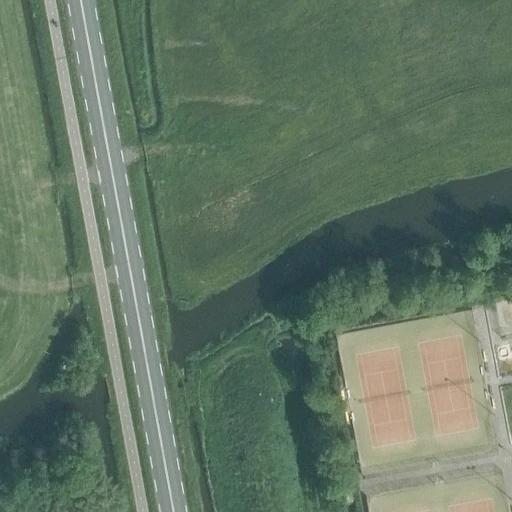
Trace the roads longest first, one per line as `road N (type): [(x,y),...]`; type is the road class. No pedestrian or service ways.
road 1 (primary): [(172,511),(80,0)]
road 2 (track): [(0,256),(45,283),(128,271)]
